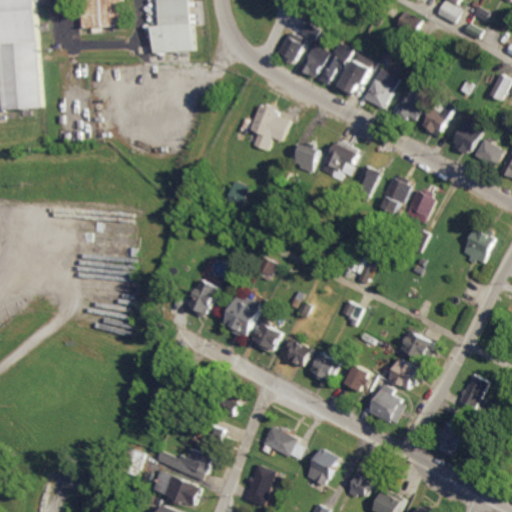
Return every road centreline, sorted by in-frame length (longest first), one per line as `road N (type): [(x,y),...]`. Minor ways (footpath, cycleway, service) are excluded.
road 1 (residential): [(511,510),(200,344)]
road 2 (residential): [(511,201),(261,66)]
road 3 (residential): [(405,452),(511,258)]
road 4 (residential): [(466,342),(294,256)]
road 5 (residential): [(223,511),(271,384)]
road 6 (residential): [(511,60),(399,0)]
